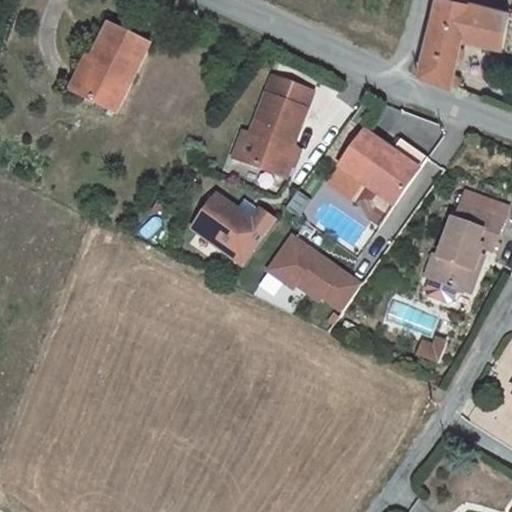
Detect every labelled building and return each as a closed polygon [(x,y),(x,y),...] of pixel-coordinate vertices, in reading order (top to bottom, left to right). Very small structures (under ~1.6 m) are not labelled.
[(452,0),(439,0),(422,74),(453,86),(455,77),(463,41),(471,5),(452,0)] [(473,6),(471,5),(463,41),(483,46),(490,10),(473,6)] [(504,51),(511,17),(511,16),(490,10),(483,46),(504,51)] [(111,28),(102,45),(94,62),(99,65),(82,99),(119,116),(153,48),(111,28)] [(73,92),(72,93),(82,99),(99,65),(94,62),(89,60),(73,92)] [(455,77),(453,86),(461,89),(463,81),(455,77)] [(263,141),(253,167),(284,178),(293,155),(317,95),(274,80),(252,137),(263,141)] [(245,135),(236,160),(253,167),(263,141),(252,137),(245,135)] [(420,172),(392,153),(366,136),(341,169),(343,170),(365,185),(378,194),(382,187),(401,199),(402,196),(411,184),(420,172)] [(400,140),(392,153),(420,172),(429,160),(400,140)] [(293,155),(284,178),(291,181),(300,158),(293,155)] [(365,185),(343,170),(331,187),(353,203),(365,185)] [(378,194),(395,207),(401,199),(382,187),(378,194)] [(467,196),(462,209),(507,225),(511,212),(467,196)] [(195,231),(243,265),(248,268),(278,224),(263,213),(255,224),(218,199),(195,231)] [(496,254),(507,225),(462,209),(461,209),(457,221),(455,220),(441,258),(437,257),(429,280),(432,282),(459,292),(468,295),(485,251),(496,254)] [(295,239),(271,273),(296,291),(299,287),(322,303),(325,300),(345,314),(364,288),(295,239)] [(243,265),(229,284),(235,287),(248,268),(243,265)] [(459,292),(432,282),(428,294),(430,299),(450,307),(455,304),(459,292)] [(440,343),(436,353),(444,356),(448,347),(440,343)] [(440,367),(444,356),(436,353),(425,349),(421,359),(440,367)]
